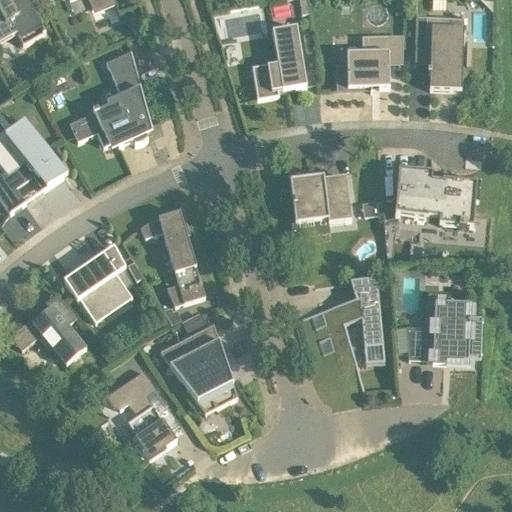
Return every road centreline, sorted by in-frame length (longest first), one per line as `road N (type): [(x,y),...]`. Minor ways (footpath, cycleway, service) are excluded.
road 1 (residential): [(318,444),(220,161)]
road 2 (residential): [(0,288),(98,216),(220,161)]
road 3 (residential): [(220,161),(350,137),(470,137)]
road 4 (residential): [(220,161),(170,0)]
